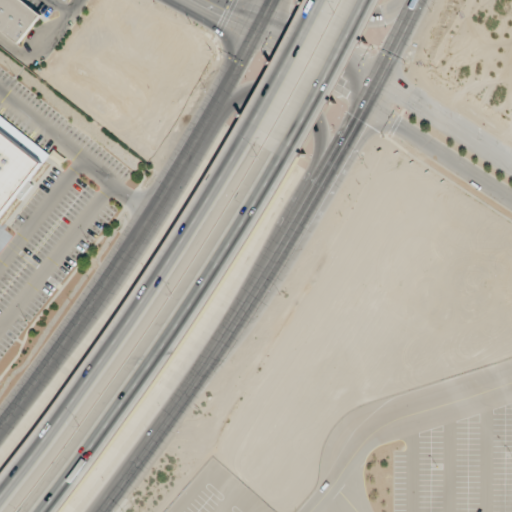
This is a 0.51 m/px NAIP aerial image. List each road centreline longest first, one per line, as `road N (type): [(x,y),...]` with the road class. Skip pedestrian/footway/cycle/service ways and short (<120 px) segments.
road 1 (secondary): [(98,511),(261,284),(420,0)]
road 2 (secondary): [(257,31),(91,313),(0,433)]
road 3 (motorway): [(250,140),(147,302),(0,500)]
road 4 (motorway): [(45,511),(187,319),(283,161)]
road 5 (secondary): [(251,298),(258,261),(317,160),(316,124),(307,108),(277,90),(241,93),(178,166)]
road 6 (residential): [(381,78),(511,161),(465,170),(366,104)]
road 7 (residential): [(307,511),(376,429),(511,381)]
road 8 (motorway): [(283,161),(369,0)]
road 9 (motorway): [(320,0),(250,140)]
road 10 (tertiary): [(257,31),(373,93)]
